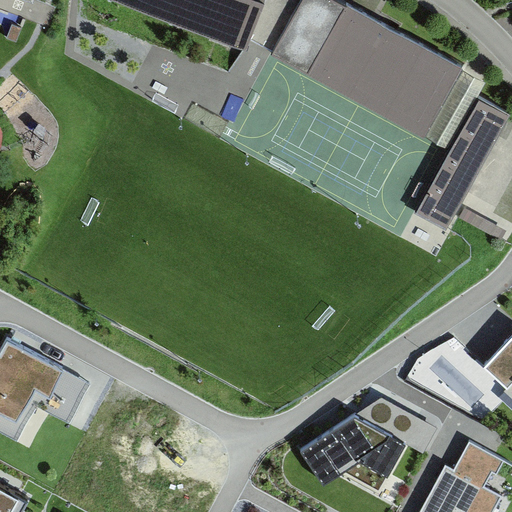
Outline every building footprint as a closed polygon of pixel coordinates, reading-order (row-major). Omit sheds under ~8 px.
[(0,0),(24,9),(27,0),(0,0)] [(262,0),(82,0),(239,60),(262,0)] [(410,227),(440,243),(504,127),(473,110),(483,92),(312,0),(300,0),(263,68),(443,165),(410,227)] [(511,379),(511,331),(484,364),(507,384),(511,379)] [(0,349),(0,430),(9,436),(30,398),(70,419),(84,393),(56,378),(61,367),(8,339),(1,351),(0,349)] [(406,441),(355,414),(301,449),(323,482),(360,458),(388,473),(406,441)] [(445,464),(419,511),(496,511),(504,498),(483,486),(491,470),(495,473),(503,459),(468,440),(453,468),(445,464)] [(19,511),(27,497),(0,482),(0,511),(19,511)]
